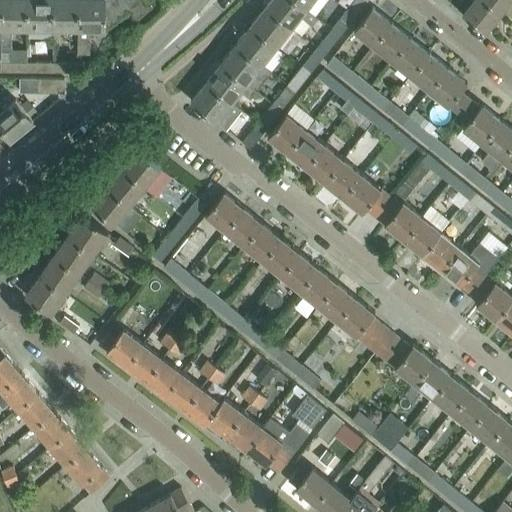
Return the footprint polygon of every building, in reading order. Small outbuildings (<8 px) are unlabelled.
[(27,27),(27,0),(1,0),(1,26),(2,26),(2,43),(11,43),(12,26),(27,27)] [(52,27),(52,0),(27,0),(27,27),(52,27)] [(78,27),(78,0),(52,0),(52,27),(78,27)] [(78,0),(78,27),(77,52),(90,52),(90,28),(104,28),(105,20),(127,3),(136,16),(146,9),(140,0),(78,0)] [(305,7),(296,0),(268,0),(264,5),(291,26),(300,14),(311,23),(318,15),(306,6),(305,7)] [(353,0),(346,9),(354,15),(365,0),(353,0)] [(485,30),(500,11),(486,0),(471,0),(463,12),(485,30)] [(486,0),(500,11),(509,0),(486,0)] [(291,26),(264,5),(250,23),(276,44),(291,26)] [(372,43),(391,20),(372,5),(353,28),(372,43)] [(339,34),(354,15),(346,9),(331,28),(339,34)] [(392,59),(410,36),(391,20),(372,43),(392,59)] [(276,44),(250,23),(235,42),(261,63),(262,62),(276,44)] [(324,53),(339,34),(331,28),(316,46),(324,53)] [(410,73),(429,50),(410,36),(392,59),(410,73)] [(261,63),(235,42),(220,61),(255,89),(271,69),(262,62),(261,63)] [(310,71),(324,53),(316,46),(302,65),(310,71)] [(429,89),(448,65),(429,50),(410,73),(429,89)] [(326,61),(345,76),(352,68),(333,53),(326,61)] [(26,70),(26,60),(1,59),(1,70),(26,70)] [(51,71),(52,60),(26,60),(26,70),(51,71)] [(78,61),(52,60),(51,71),(78,71),(78,61)] [(255,89),(220,61),(205,80),(231,102),(233,99),(241,89),(250,96),(255,89)] [(295,90),(310,71),(302,65),(287,84),(295,90)] [(467,81),(448,65),(429,89),(458,112),(470,97),(460,89),(467,81)] [(317,75),(334,88),(341,80),(324,66),(317,75)] [(371,84),(352,68),(345,76),(365,92),(371,84)] [(37,90),(64,91),(64,77),(37,77),(37,90)] [(231,102),(205,80),(190,99),(226,128),(239,112),(242,107),(233,99),(231,102)] [(359,95),(341,80),(334,88),(353,103),(359,95)] [(280,109),(295,90),(287,84),(272,103),(280,109)] [(390,99),(371,84),(365,92),(383,107),(390,99)] [(378,111),(359,95),(353,103),(372,118),(378,111)] [(481,141),(500,117),(481,102),(479,104),(470,97),(458,112),(467,119),(462,126),(481,141)] [(33,119),(16,98),(4,107),(0,102),(0,125),(10,138),(33,119)] [(409,114),(390,99),(383,107),(403,122),(409,114)] [(264,129),(280,109),(272,103),(256,123),(264,129)] [(286,150),(305,127),(286,111),(267,135),(268,135),(269,134),(280,143),(279,144),(286,150)] [(397,126),(378,111),(372,118),(391,134),(397,126)] [(438,137),(409,114),(403,122),(431,145),(438,137)] [(500,156),(511,140),(511,127),(500,117),(481,141),(490,148),(482,159),(493,167),(501,157),(500,156)] [(305,165),(324,142),(330,134),(311,119),(306,127),(305,127),(286,150),(287,150),(288,150),(298,158),(298,159),(305,165)] [(250,147),(264,129),(256,123),(242,140),(250,147)] [(416,142),(397,126),(391,134),(411,149),(416,142)] [(465,159),(438,137),(431,145),(459,167),(465,159)] [(511,165),(511,140),(500,156),(501,157),(511,165)] [(324,180),(343,157),(324,142),(305,165),(306,166),(306,165),(317,173),(316,174),(324,180)] [(145,185),(161,166),(137,146),(136,147),(137,148),(129,159),(128,158),(121,166),(122,167),(145,185)] [(343,195),(361,172),(343,157),(324,180),(325,180),(336,188),(335,189),(343,195)] [(434,180),(443,187),(449,181),(449,180),(455,172),(436,157),(429,165),(440,173),(434,180)] [(484,175),(465,159),(459,167),(478,183),(484,175)] [(145,185),(122,167),(113,177),(112,176),(106,185),(107,185),(130,204),(145,185)] [(365,207),(380,187),(361,172),(343,195),(343,196),(344,195),(354,203),(354,204),(362,211),(365,207)] [(474,187),(455,172),(449,180),(449,181),(467,195),(474,187)] [(503,190),(484,175),(478,183),(498,198),(502,193),(502,192),(503,190)] [(189,206),(182,215),(190,222),(206,202),(183,184),(175,194),(189,206)] [(115,223),(130,204),(107,185),(98,196),(97,195),(91,203),(115,223)] [(374,214),(390,195),(380,187),(365,207),(374,214)] [(468,196),(486,211),(493,202),(474,187),(468,196)] [(224,228),(243,204),(236,198),(235,199),(224,191),(225,190),(224,189),(205,213),(224,228)] [(511,197),(503,190),(502,192),(502,193),(498,198),(511,209),(511,197)] [(384,222),(400,203),(390,195),(374,214),(384,222)] [(403,238),(423,213),(404,198),(400,203),(384,222),(392,229),(393,228),(404,236),(403,237),(403,238)] [(493,202),(486,211),(497,219),(504,211),(493,202)] [(243,243),(262,219),(255,213),(254,214),(243,206),(244,205),(243,204),(224,228),(243,243)] [(108,231),(82,212),(68,233),(93,252),(108,231)] [(423,252),(441,228),(423,213),(403,238),(411,244),(412,243),(423,252)] [(175,240),(190,222),(182,215),(167,234),(175,240)] [(261,259),(281,234),(273,228),(273,229),(262,221),(263,220),(262,219),(243,243),(253,252),(247,260),(256,267),(262,259),(261,259)] [(163,264),(181,279),(187,272),(177,263),(205,227),(199,221),(170,258),(169,257),(163,264)] [(441,268),(460,244),(441,228),(423,252),(434,261),(433,262),(441,268)] [(79,272),(93,252),(68,233),(53,254),(79,272)] [(159,260),(175,240),(167,234),(151,253),(159,260)] [(280,274),(300,249),(292,243),(291,244),(281,236),(281,235),(281,234),(261,259),(262,259),(280,274)] [(128,253),(134,245),(120,235),(114,243),(128,253)] [(460,283),(476,263),(485,271),(498,255),(479,240),(470,252),(460,244),(441,268),(442,267),(452,276),(452,277),(460,283)] [(299,289),(318,264),(311,258),(310,259),(299,251),(300,250),(300,249),(280,274),(299,289)] [(65,292),(79,272),(53,254),(39,274),(65,292)] [(469,291),(485,271),(476,263),(460,283),(469,291)] [(317,304),(337,279),(329,273),(329,274),(318,266),(319,265),(318,264),(299,289),(317,304)] [(95,269),(88,279),(103,289),(105,287),(121,297),(126,289),(95,269)] [(479,298),(495,279),(485,271),(469,291),(479,298)] [(206,287),(187,272),(181,279),(200,295),(206,287)] [(51,312),(65,292),(39,274),(25,293),(51,312)] [(103,289),(88,279),(83,285),(98,296),(103,289)] [(336,319),(356,295),(348,289),(347,289),(337,281),(338,280),(337,279),(317,304),(336,319)] [(495,318),(511,296),(511,292),(495,279),(479,298),(476,302),(484,309),(484,308),(495,316),(494,317),(495,318)] [(225,302),(206,287),(200,295),(219,309),(225,302)] [(372,314),(375,310),(367,303),(366,304),(356,296),(356,295),(336,319),(355,334),(372,314)] [(511,296),(495,318),(502,324),(503,323),(511,330),(511,296)] [(244,317),(225,302),(219,309),(238,325),(244,317)] [(59,321),(74,331),(84,317),(68,306),(63,312),(65,313),(59,321)] [(365,342),(381,322),(372,314),(355,334),(365,342)] [(262,332),(244,317),(238,325),(256,340),(262,332)] [(375,350),(391,329),(381,322),(365,342),(375,350)] [(126,363),(142,341),(123,327),(115,337),(107,330),(98,341),(107,347),(106,349),(126,363)] [(168,329),(161,339),(170,346),(177,335),(168,329)] [(384,358),(401,337),(391,329),(375,350),(384,358)] [(281,347),(262,332),(256,340),(275,355),(281,347)] [(187,343),(177,335),(170,346),(180,353),(187,343)] [(394,366),(410,345),(401,337),(384,358),(394,366)] [(145,378),(161,355),(142,341),(126,363),(145,378)] [(413,381),(433,356),(432,356),(431,357),(421,348),(422,347),(413,341),(410,345),(394,366),(413,381)] [(21,371),(0,346),(0,385),(2,388),(21,371)] [(300,363),(281,347),(275,355),(294,370),(300,363)] [(165,392),(181,370),(161,355),(145,378),(165,392)] [(432,396),(452,371),(451,371),(450,372),(440,363),(440,362),(433,356),(413,381),(432,396)] [(210,373),(216,364),(208,358),(202,367),(210,373)] [(320,378),(300,363),(294,370),(314,386),(320,378)] [(226,372),(216,364),(210,373),(219,380),(226,372)] [(184,407),(200,385),(181,370),(165,392),(184,407)] [(37,390),(21,371),(2,388),(0,389),(0,404),(2,407),(11,399),(18,407),(37,390)] [(450,411),(470,386),(469,387),(458,378),(459,377),(452,371),(432,396),(450,411)] [(250,400),(258,389),(249,383),(242,394),(250,400)] [(207,418),(220,400),(220,399),(200,385),(184,407),(205,422),(208,418),(207,418)] [(469,426),(489,401),(488,401),(488,402),(477,393),(478,392),(470,386),(450,411),(469,426)] [(260,391),(258,389),(250,400),(260,406),(270,392),(262,387),(260,391)] [(53,408),(37,390),(18,407),(34,425),(53,408)] [(312,426),(326,407),(307,392),(292,412),(312,426)] [(226,432),(243,410),(223,395),(220,399),(220,400),(207,418),(208,418),(226,432)] [(488,441),(508,416),(507,416),(506,417),(496,408),(496,407),(489,401),(469,426),(488,441)] [(50,444),(69,427),(53,408),(34,425),(50,444)] [(246,447),(262,425),(243,410),(226,432),(246,447)] [(353,418),(371,433),(381,421),(379,419),(375,423),(359,410),(353,418)] [(334,412),(318,433),(328,441),(334,433),(344,420),(334,412)] [(279,470),(309,429),(296,420),(289,429),(270,415),(262,425),(246,447),(266,462),(267,461),(279,470)] [(506,456),(511,449),(511,419),(508,416),(488,441),(506,456)] [(0,432),(8,426),(3,420),(0,422),(0,444),(4,443),(0,434),(0,432)] [(400,436),(381,421),(371,433),(390,448),(396,440),(400,436)] [(66,462),(86,446),(69,427),(50,444),(66,462)] [(400,436),(396,440),(390,448),(410,464),(416,456),(397,440),(400,436)] [(90,491),(110,474),(86,446),(66,462),(90,491)] [(335,455),(327,447),(319,456),(327,463),(335,455)] [(511,449),(506,456),(498,467),(507,474),(511,467),(511,449)] [(369,511),(377,503),(366,493),(393,460),(384,453),(364,478),(356,488),(350,496),(349,496),(336,511),(368,511),(369,511)] [(25,455),(12,462),(21,478),(34,472),(25,455)] [(433,470),(416,456),(410,464),(427,478),(433,470)] [(7,486),(20,481),(13,465),(1,471),(7,486)] [(306,471),(298,465),(288,477),(296,484),(296,485),(314,500),(330,480),(310,465),(306,471)] [(453,486),(433,470),(427,478),(447,493),(453,486)] [(349,482),(356,488),(364,478),(357,472),(349,482)] [(336,511),(349,496),(330,480),(314,500),(329,511),(336,511)] [(192,511),(195,511),(181,486),(148,504),(152,511),(192,511)] [(471,500),(453,486),(447,493),(465,508),(471,500)] [(492,511),(485,511),(471,500),(465,508),(469,511),(493,511),(503,499),(492,511)] [(511,511),(511,506),(503,499),(493,511),(511,511)] [(457,511),(444,501),(434,511),(457,511)] [(395,503),(388,511),(401,511),(403,509),(395,503)]
